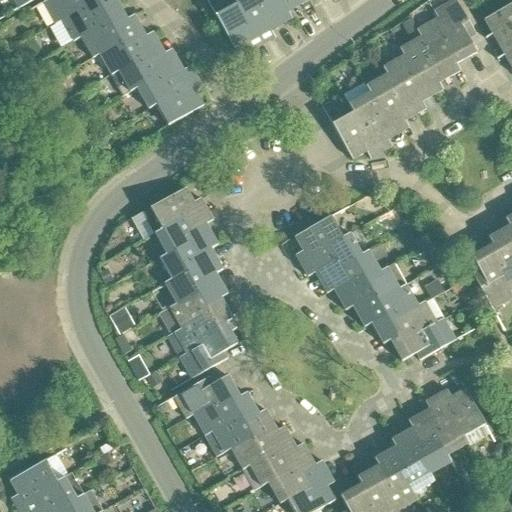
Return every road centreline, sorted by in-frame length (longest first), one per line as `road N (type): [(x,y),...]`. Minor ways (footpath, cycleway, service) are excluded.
road 1 (tertiary): [(184,511),(88,344),(77,314),(79,257),(129,192),(240,111)]
road 2 (residential): [(248,282),(254,375),(335,446),(398,387)]
road 3 (residential): [(398,387),(300,295),(248,282)]
road 4 (residential): [(324,149),(249,196),(236,235),(248,282)]
road 5 (residential): [(511,96),(494,80),(398,172)]
road 6 (residential): [(394,183),(429,201),(465,235),(511,187)]
road 7 (residential): [(143,0),(207,58),(240,111)]
road 8 (tertiary): [(290,74),(392,0)]
